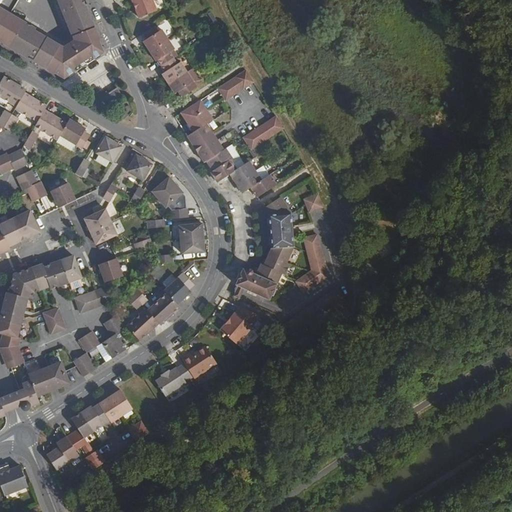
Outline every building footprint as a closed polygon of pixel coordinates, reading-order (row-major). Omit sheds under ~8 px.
[(66,48),(37,30),(37,29),(11,14),(0,33),(0,40),(11,47),(33,60),(34,59),(40,63),(47,67),(47,68),(56,74),(57,72),(66,77),(76,71),(77,73),(81,70),(85,68),(84,66),(89,63),(90,64),(98,59),(97,57),(107,51),(101,41),(103,39),(100,33),(87,2),(85,0),(60,0),(76,36),(78,37),(79,41),(66,48)] [(157,10),(153,0),(129,0),(131,3),(134,2),(136,8),(135,8),(138,19),(157,10)] [(0,33),(11,14),(0,7),(0,33)] [(150,49),(168,38),(162,28),(158,31),(154,24),(144,31),(148,37),(144,39),(145,42),(150,49)] [(178,54),(168,38),(150,49),(155,57),(156,59),(159,57),(163,64),(175,56),(178,54)] [(189,70),(183,60),(179,62),(175,56),(163,64),(167,70),(164,72),(167,76),(170,82),(189,70)] [(184,96),(206,81),(196,65),(189,70),(170,82),(175,89),(177,91),(180,89),(184,96)] [(225,101),(254,81),(245,68),(216,88),(225,101)] [(0,96),(11,102),(20,86),(3,77),(0,82),(0,96)] [(24,92),(26,89),(20,86),(11,102),(16,106),(24,92)] [(123,95),(118,86),(107,93),(113,102),(123,95)] [(45,110),(47,106),(24,92),(16,106),(15,108),(37,122),(45,110)] [(237,169),(231,159),(233,157),(228,147),(225,149),(207,123),(215,118),(202,99),(182,112),(194,131),(188,135),(206,162),(208,161),(214,170),(212,171),(218,182),(232,173),(243,192),(252,186),(259,197),(278,185),(271,174),(262,180),(250,161),(237,169)] [(0,124),(4,127),(12,114),(6,110),(0,119),(0,124)] [(60,134),(67,123),(45,110),(37,122),(35,126),(57,139),(60,134)] [(10,131),(19,118),(12,114),(4,127),(10,131)] [(250,149),(284,129),(276,115),(242,135),(250,149)] [(83,147),(90,135),(84,131),(86,128),(69,118),(67,123),(60,134),(83,147)] [(32,148),(39,135),(32,131),(24,144),(32,148)] [(112,161),(122,145),(105,136),(97,152),(112,161)] [(27,162),(21,149),(8,155),(7,153),(0,156),(0,172),(12,167),(13,169),(27,162)] [(136,153),(131,163),(127,170),(144,180),(153,163),(144,158),(136,153)] [(82,176),(90,162),(83,158),(75,172),(82,176)] [(37,182),(31,169),(17,176),(23,189),(27,187),(33,184),(37,182)] [(167,206),(185,191),(177,182),(170,174),(153,189),(167,206)] [(46,194),(40,180),(37,182),(33,184),(40,197),(46,194)] [(75,199),(67,182),(50,190),(58,207),(67,203),(75,199)] [(110,201),(118,187),(112,183),(103,197),(110,201)] [(40,197),(33,184),(27,187),(34,200),(40,197)] [(137,204),(145,190),(138,186),(130,200),(137,204)] [(324,207),(319,194),(305,200),(309,213),(324,207)] [(271,299),(283,272),(287,274),(292,262),(288,261),(295,246),(292,212),(283,196),(266,207),(270,214),(273,249),(266,265),(262,263),(257,274),(244,268),(237,284),(240,285),(237,291),(235,296),(240,298),(242,293),(245,287),(271,299)] [(111,221),(104,208),(84,217),(88,227),(90,230),(111,221)] [(189,217),(188,208),(172,209),(172,218),(189,217)] [(40,231),(34,218),(30,210),(0,224),(0,252),(5,250),(10,248),(9,245),(14,243),(33,234),(40,231)] [(163,226),(162,218),(147,219),(148,227),(163,226)] [(117,234),(111,221),(90,230),(92,237),(96,244),(108,239),(117,234)] [(204,229),(203,223),(180,225),(181,238),(205,237),(204,229)] [(330,274),(317,226),(304,230),(315,268),(300,279),(308,290),(330,274)] [(205,237),(181,238),(183,253),(206,251),(205,244),(205,237)] [(151,246),(149,238),(135,243),(138,250),(151,246)] [(377,249),(381,258),(392,253),(388,244),(377,249)] [(173,261),(172,253),(156,254),(157,262),(173,261)] [(21,355),(17,345),(19,337),(16,336),(27,296),(31,298),(33,291),(49,285),(50,287),(68,281),(79,277),(81,277),(73,255),(66,258),(43,267),(41,263),(14,273),(11,283),(9,291),(7,291),(0,319),(0,331),(5,333),(1,348),(6,360),(21,355)] [(123,275),(116,258),(107,261),(99,264),(105,282),(123,275)] [(188,287),(193,282),(192,281),(184,272),(164,290),(167,293),(176,304),(184,298),(191,292),(188,287)] [(82,284),(79,277),(68,281),(71,288),(82,284)] [(148,298),(138,287),(133,292),(142,303),(148,298)] [(116,299),(111,288),(103,291),(102,288),(94,290),(99,304),(116,299)] [(99,304),(94,290),(75,297),(80,311),(99,304)] [(292,337),(341,304),(337,297),(333,291),(314,304),(313,303),(301,312),(302,314),(284,326),(292,337)] [(142,303),(133,292),(127,297),(137,308),(142,303)] [(170,316),(179,308),(176,304),(167,293),(148,310),(159,323),(160,324),(170,316)] [(65,327),(57,306),(42,311),(50,332),(65,327)] [(148,332),(159,323),(148,310),(146,308),(127,325),(139,339),(148,332)] [(259,315),(241,308),(237,313),(235,312),(220,332),(236,346),(253,327),(251,325),(259,315)] [(124,327),(116,314),(110,319),(118,331),(124,327)] [(118,331),(110,319),(103,323),(111,335),(115,333),(118,331)] [(99,343),(91,331),(78,339),(86,352),(99,343)] [(125,348),(115,333),(111,335),(101,342),(111,357),(118,353),(125,348)] [(194,379),(217,365),(206,347),(191,357),(190,355),(181,360),(184,365),(194,379)] [(95,368),(85,353),(72,361),(75,366),(82,376),(95,368)] [(23,361),(21,355),(6,360),(8,366),(10,367),(23,361)] [(68,382),(63,371),(59,361),(28,373),(31,379),(37,395),(45,392),(63,384),(68,382)] [(165,399),(194,379),(184,365),(169,374),(168,372),(161,377),(162,379),(155,383),(165,399)] [(37,395),(31,379),(21,383),(24,387),(19,389),(24,400),(20,402),(19,404),(19,406),(20,408),(22,410),(24,410),(28,409),(29,408),(30,405),(39,401),(37,395)] [(20,402),(24,400),(19,389),(9,393),(0,396),(0,399),(5,410),(14,406),(19,404),(20,402)] [(110,425),(133,410),(120,391),(98,405),(110,425)] [(79,458),(75,452),(81,448),(87,457),(84,459),(93,473),(105,465),(97,451),(93,453),(84,439),(103,427),(92,410),(91,408),(71,421),(77,432),(56,445),(59,450),(49,456),(58,471),(79,458)] [(136,444),(149,435),(141,423),(128,431),(136,444)] [(29,486),(19,465),(10,470),(7,464),(0,466),(0,485),(2,490),(4,495),(3,496),(4,497),(29,486)]
